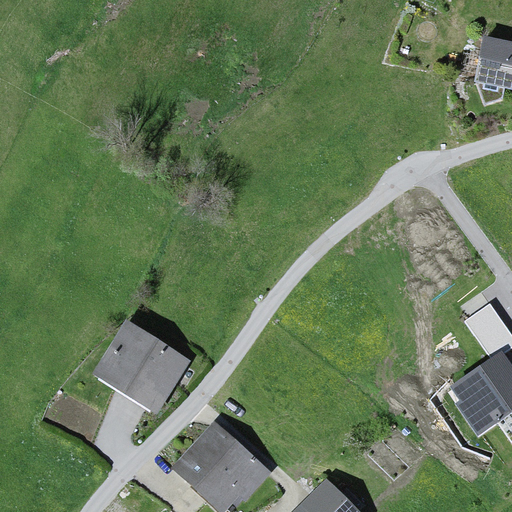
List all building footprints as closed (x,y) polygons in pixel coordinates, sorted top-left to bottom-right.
[(511,43),(485,38),(476,80),(484,104),(502,98),(505,86),(511,87),(511,43)] [(469,322),(493,358),(511,345),(511,332),(494,305),(469,322)] [(182,362),(127,330),(97,379),(152,412),(182,362)] [(511,407),(511,371),(501,356),(452,389),(480,430),(511,407)] [(261,472),(215,428),(178,466),(225,510),(261,472)] [(351,511),(325,485),(296,511),(351,511)]
